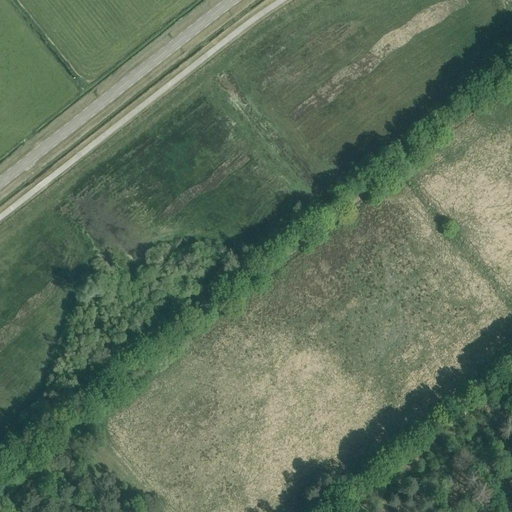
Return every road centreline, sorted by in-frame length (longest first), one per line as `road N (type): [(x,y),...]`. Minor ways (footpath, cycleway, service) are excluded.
road 1 (track): [(511,69),(0,474)]
road 2 (tertiary): [(0,180),(237,0)]
